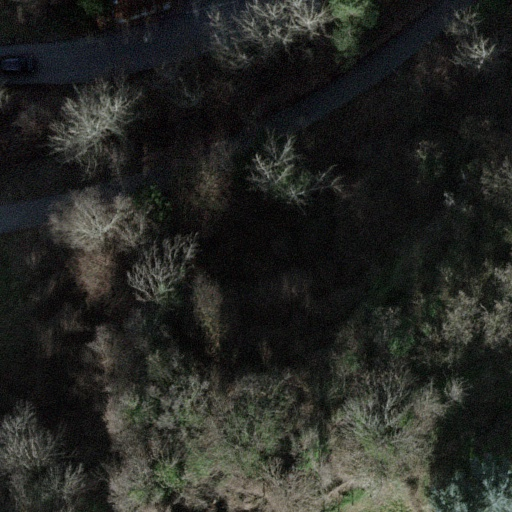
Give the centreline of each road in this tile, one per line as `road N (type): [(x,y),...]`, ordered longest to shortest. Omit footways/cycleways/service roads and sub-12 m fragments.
road 1 (track): [(0,217),(215,155),(384,58),(453,0)]
road 2 (unclassified): [(0,61),(151,41),(287,0)]
